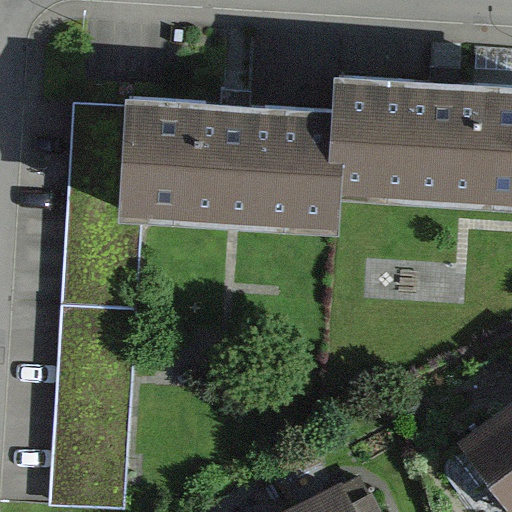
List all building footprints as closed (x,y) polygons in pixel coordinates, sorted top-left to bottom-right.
[(511,103),(353,92),(345,197),(511,208),(511,103)] [(342,229),(350,126),(136,110),(84,107),(54,507),(122,511),(144,215),(342,229)] [(511,424),(475,458),(511,499),(511,424)] [(358,511),(341,478),(292,502),(296,511),(358,511)] [(296,511),(292,502),(272,511),(296,511)]
